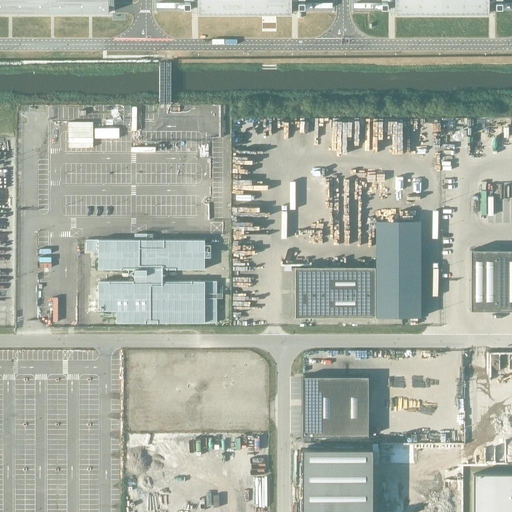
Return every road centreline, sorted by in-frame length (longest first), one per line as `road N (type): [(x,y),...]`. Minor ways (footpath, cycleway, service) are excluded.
road 1 (unknown): [(282,344),(274,294),(286,188),(299,160),(312,155),(383,164),(430,217),(431,344)]
road 2 (unclassified): [(0,344),(282,344)]
road 3 (unknown): [(419,463),(463,453),(471,433),(462,233)]
road 4 (unclassified): [(282,344),(511,344)]
road 5 (unclassified): [(282,344),(283,511)]
